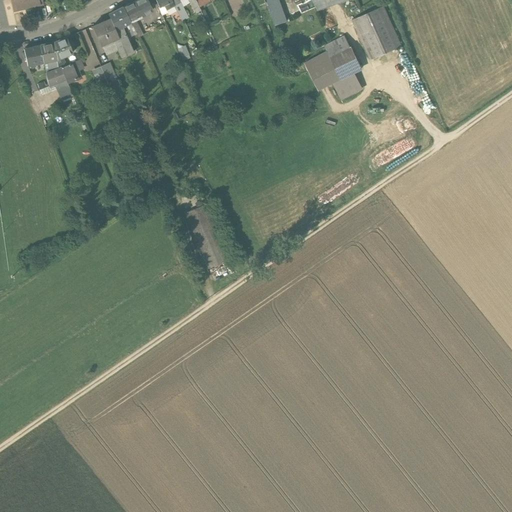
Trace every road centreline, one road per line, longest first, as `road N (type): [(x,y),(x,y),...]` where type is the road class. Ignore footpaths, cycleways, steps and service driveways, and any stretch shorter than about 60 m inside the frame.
road 1 (track): [(0,448),(511,94)]
road 2 (residential): [(0,37),(46,30),(113,0)]
